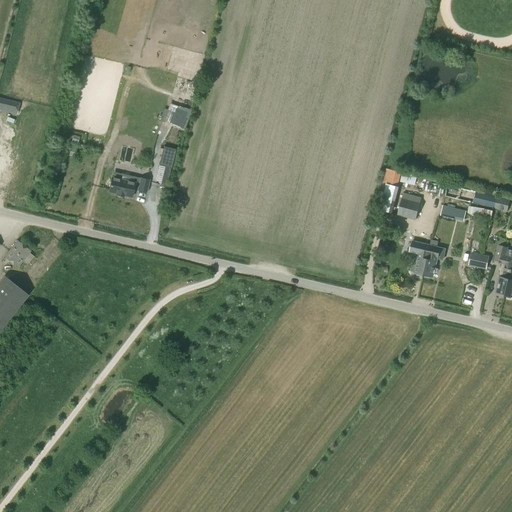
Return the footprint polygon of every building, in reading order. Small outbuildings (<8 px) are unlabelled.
[(163,146),(159,166),(164,167),(159,186),(166,188),(171,169),(176,150),(163,146)] [(16,171),(13,182),(28,185),(31,174),(32,174),(33,168),(32,168),(34,160),(23,157),(25,150),(16,148),(14,159),(19,161),(18,164),(17,164),(15,171),(16,171)] [(392,213),(399,187),(397,186),(400,172),(386,169),(382,186),(385,187),(380,210),(392,213)] [(414,185),(417,175),(402,172),(400,182),(414,185)] [(139,184),(111,177),(108,192),(116,194),(116,195),(123,197),(123,196),(131,197),(133,188),(138,189),(138,190),(146,192),(149,180),(141,178),(139,184)] [(495,208),(498,196),(448,185),(445,196),(471,202),(468,212),(475,217),(491,221),(494,208),(495,208)] [(415,219),(421,198),(403,194),(398,215),(415,219)] [(507,211),(508,207),(510,199),(498,196),(495,208),(507,211)] [(464,220),(466,212),(443,206),(441,215),(464,220)] [(423,274),(423,276),(424,276),(425,278),(429,279),(431,277),(436,258),(442,260),(445,249),(437,247),(438,241),(431,239),(429,245),(430,245),(423,274)] [(18,267),(30,251),(17,241),(5,257),(18,267)] [(429,245),(413,241),(411,251),(416,252),(411,271),(412,271),(413,270),(415,271),(415,272),(416,272),(418,274),(420,275),(422,274),(423,274),(430,245),(429,245)] [(507,247),(499,245),(495,261),(502,263),(499,276),(500,278),(496,293),(504,295),(511,265),(511,258),(508,258),(505,257),(507,247)] [(489,256),(471,252),(468,266),(486,270),(489,256)] [(0,330),(28,295),(8,279),(0,288),(0,330)]
